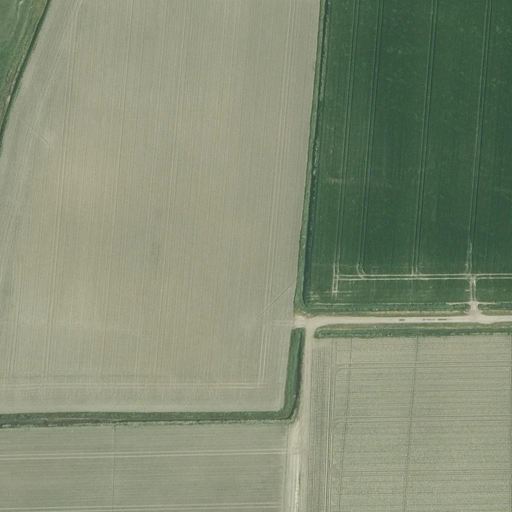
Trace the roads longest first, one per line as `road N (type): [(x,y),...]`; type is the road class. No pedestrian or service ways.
road 1 (track): [(0,425),(302,420),(310,322)]
road 2 (unclassified): [(310,322),(511,320)]
